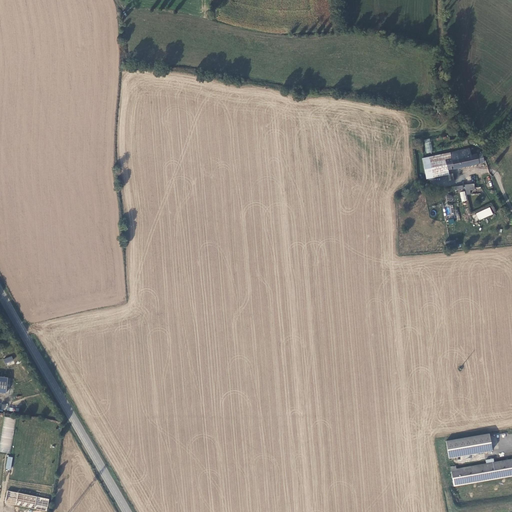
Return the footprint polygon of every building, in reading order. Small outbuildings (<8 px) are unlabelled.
[(426,153),(432,152),(430,138),(424,139),(426,153)] [(442,169),(476,161),(475,152),(473,153),(464,154),(462,149),(444,153),(443,153),(444,159),(440,160),(442,169)] [(426,172),(442,169),(440,160),(444,159),(443,153),(423,157),(426,172)] [(490,207),(476,213),(479,220),(493,214),(490,207)] [(16,419),(5,417),(0,447),(0,451),(10,453),(16,419)] [(492,450),(490,435),(446,443),(449,457),(492,450)] [(511,459),(451,470),(454,485),(511,474),(511,459)] [(7,491),(5,504),(47,511),(49,498),(7,491)]
